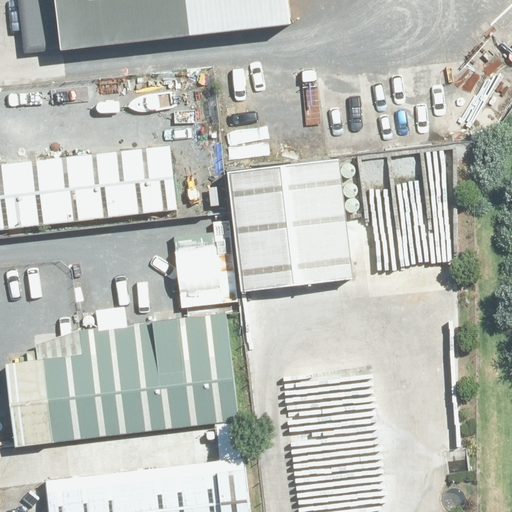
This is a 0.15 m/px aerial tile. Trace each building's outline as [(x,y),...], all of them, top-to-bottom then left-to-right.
[(279,0),(45,0),(53,62),(284,36),(279,0)] [(161,143),(0,161),(0,237),(169,218),(161,143)] [(342,155),(228,168),(242,297),(356,285),(342,155)] [(224,314),(9,339),(22,449),(236,424),(224,314)] [(247,511),(242,458),(46,481),(50,511),(247,511)]
